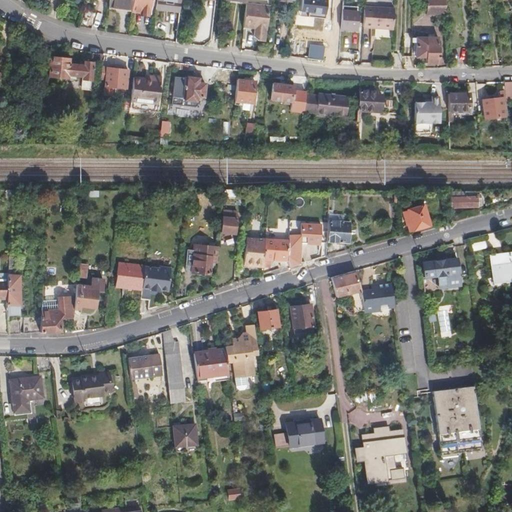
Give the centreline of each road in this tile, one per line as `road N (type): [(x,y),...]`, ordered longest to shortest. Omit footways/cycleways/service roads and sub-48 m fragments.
road 1 (tertiary): [(511,215),(98,340),(0,346)]
road 2 (tertiary): [(0,1),(81,38),(349,74),(425,75)]
